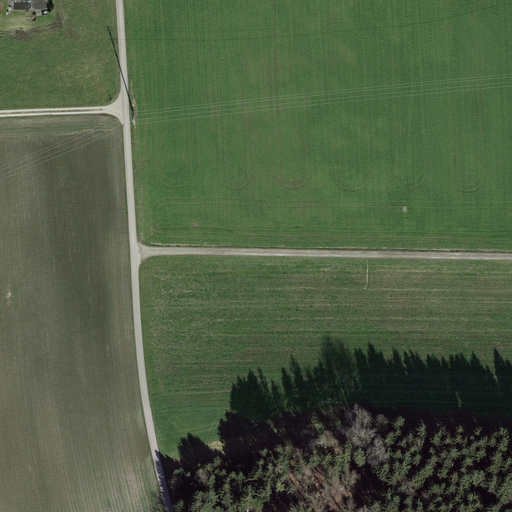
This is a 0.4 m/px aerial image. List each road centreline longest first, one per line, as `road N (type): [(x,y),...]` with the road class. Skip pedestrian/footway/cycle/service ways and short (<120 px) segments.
road 1 (track): [(174,511),(148,408),(125,108)]
road 2 (track): [(511,258),(133,251)]
road 3 (track): [(125,108),(0,114)]
